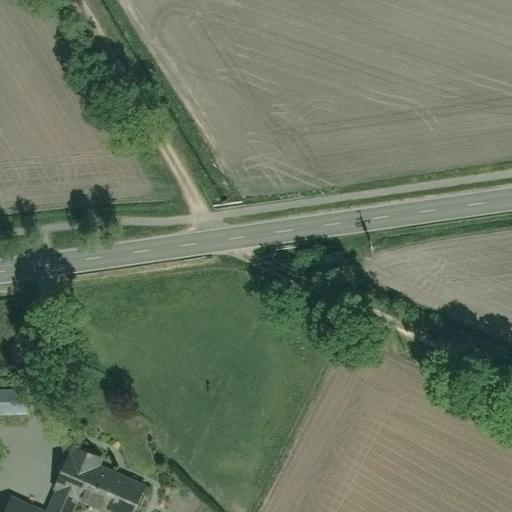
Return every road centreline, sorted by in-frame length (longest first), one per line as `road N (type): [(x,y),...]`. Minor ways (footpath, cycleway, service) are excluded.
road 1 (tertiary): [(511,196),(0,268)]
road 2 (unknown): [(63,258),(60,394)]
